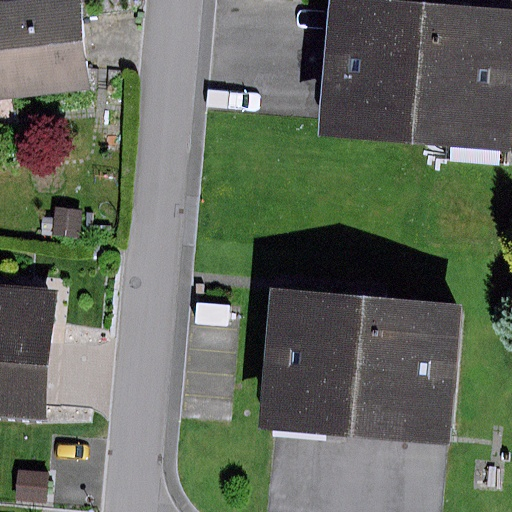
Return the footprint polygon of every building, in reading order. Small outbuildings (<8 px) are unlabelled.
[(79,0),(0,9),(0,104),(90,94),(79,0)] [(511,20),(332,6),(322,138),(511,153),(511,20)] [(54,210),(51,237),(77,239),(79,212),(54,210)] [(47,295),(0,290),(0,408),(35,412),(47,295)] [(462,314),(274,300),(264,429),(452,443),(462,314)] [(47,473),(19,471),(18,504),(45,505),(47,473)]
